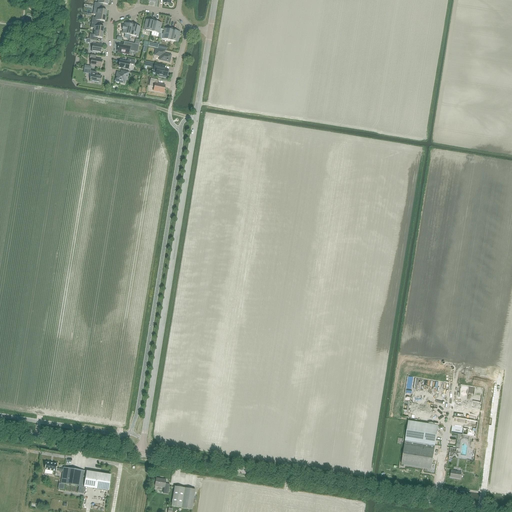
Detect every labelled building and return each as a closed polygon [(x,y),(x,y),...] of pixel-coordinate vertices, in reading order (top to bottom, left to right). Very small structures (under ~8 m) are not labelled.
[(100,10),(100,7),(94,6),(93,11),(97,12),(96,15),(106,16),(106,11),(100,10)] [(105,22),(106,16),(96,15),(96,18),(92,17),(91,23),(98,24),(98,21),(105,22)] [(151,32),(154,20),(151,19),(151,21),(146,20),(144,30),(151,32)] [(157,21),(154,20),(151,32),(159,34),(162,23),(157,22),(157,21)] [(97,26),(98,24),(91,23),(91,28),(94,28),(93,31),(103,33),(104,27),(97,26)] [(123,26),(122,29),(123,30),(122,34),(125,34),(124,38),(128,39),(129,35),(130,35),(133,23),(130,23),(130,24),(125,23),(124,26),(123,26)] [(133,23),(130,35),(138,37),(140,27),(135,26),(136,24),(133,23)] [(170,41),(173,29),(170,28),(169,30),(164,29),(162,39),(170,41)] [(176,30),(173,29),(170,41),(178,42),(180,32),(175,31),(176,30)] [(102,38),(103,33),(93,31),(93,35),(90,34),(89,39),(95,40),(95,37),(102,38)] [(96,41),(90,40),(90,43),(93,44),(91,52),(101,53),(102,45),(96,44),(96,41)] [(117,47),(117,51),(118,52),(117,52),(128,55),(129,51),(137,52),(139,45),(136,44),(127,42),(127,46),(119,45),(118,48),(117,47)] [(165,51),(156,49),(154,55),(160,57),(159,60),(170,63),(171,55),(164,54),(165,51)] [(96,56),(90,55),(89,58),(91,59),(90,65),(100,67),(101,60),(95,59),(96,56)] [(134,65),(135,60),(127,59),(127,62),(120,60),(118,67),(128,70),(129,64),(134,65)] [(152,71),(151,74),(155,75),(155,74),(159,75),(159,77),(165,78),(166,77),(167,77),(168,70),(164,69),(165,66),(155,64),(153,70),(153,71),(152,71)] [(100,83),(101,76),(96,75),(96,72),(90,71),(90,75),(91,75),(90,82),(100,83)] [(122,74),(117,73),(115,81),(121,82),(121,83),(125,84),(125,80),(127,81),(129,73),(122,71),(122,74)] [(163,93),(165,85),(157,84),(158,80),(151,78),(149,86),(154,87),(153,91),(163,93)] [(408,421),(405,441),(401,465),(431,470),(438,426),(408,421)] [(56,472),(56,468),(57,464),(46,462),(44,470),(56,472)] [(111,475),(64,467),(61,483),(108,491),(111,475)] [(461,472),(451,471),(450,477),(460,479),(461,472)] [(166,480),(165,480),(156,478),(155,485),(164,487),(163,493),(168,494),(170,484),(165,483),(166,480)] [(195,490),(185,488),(175,487),(171,506),(192,510),(195,490)]
